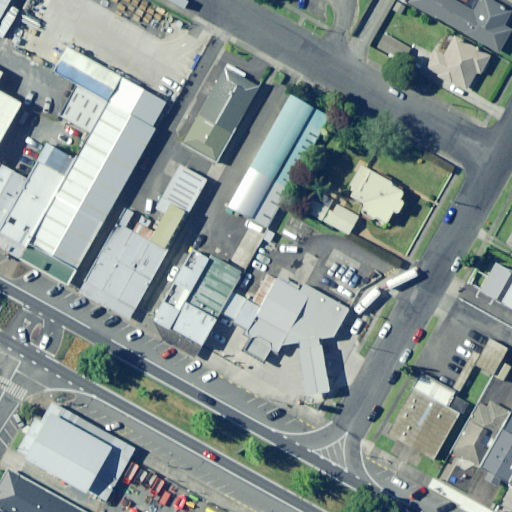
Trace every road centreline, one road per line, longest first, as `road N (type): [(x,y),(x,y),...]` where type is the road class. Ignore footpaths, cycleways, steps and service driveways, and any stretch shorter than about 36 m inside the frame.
road 1 (residential): [(497,162),(217,0)]
road 2 (primary): [(296,511),(20,350)]
road 3 (residential): [(353,414),(497,162)]
road 4 (primary): [(43,309),(283,445)]
